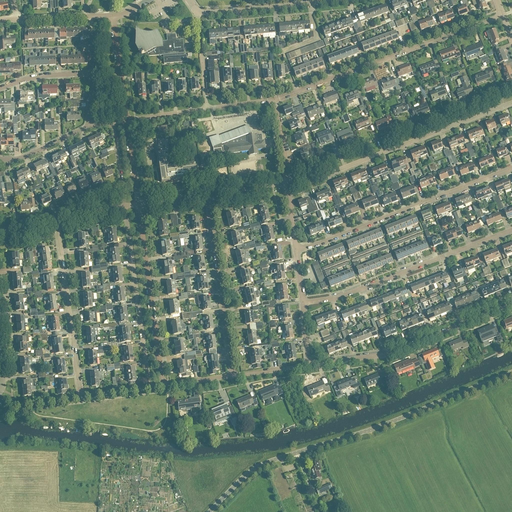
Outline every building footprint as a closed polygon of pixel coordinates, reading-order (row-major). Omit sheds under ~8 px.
[(394,10),(398,9),(399,13),(402,12),(398,0),(392,3),(391,3),(394,10)] [(407,6),(404,0),(399,0),(398,0),(402,12),(405,11),(404,7),(406,6),(407,6)] [(468,13),(466,7),(469,6),(466,0),(465,0),(462,1),(461,2),(460,3),(462,7),(457,9),(460,16),(468,13)] [(487,7),(484,0),(475,0),(479,10),(482,9),(483,9),(484,9),(484,8),(487,7)] [(8,9),(7,3),(2,3),(0,3),(0,9),(0,11),(8,9)] [(389,13),(386,5),(380,7),(383,15),(384,19),(387,18),(385,14),(389,13)] [(377,17),(383,15),(380,7),(374,9),(377,17)] [(369,11),(372,19),(377,17),(374,9),(369,11)] [(454,18),(451,11),(450,9),(448,10),(449,12),(445,14),(447,21),(454,18)] [(372,19),(369,11),(363,13),(366,21),(372,19)] [(366,21),(363,13),(357,16),(358,16),(354,17),(358,27),(358,28),(362,26),(360,23),(366,21)] [(447,21),(445,14),(438,16),(440,23),(447,21)] [(434,25),(432,18),(431,17),(430,16),(428,17),(429,19),(425,21),(428,28),(429,28),(429,29),(432,28),(431,27),(434,25)] [(351,19),(351,18),(345,20),(348,28),(353,26),(354,28),(358,27),(354,17),(351,19)] [(348,28),(345,20),(339,22),(342,30),(348,28)] [(428,28),(425,21),(419,23),(421,30),(428,28)] [(342,30),(339,22),(334,24),(337,32),(342,30)] [(337,32),(334,24),(328,27),(331,34),(337,32)] [(326,46),(329,45),(327,39),(329,39),(328,35),(331,34),(328,27),(322,29),(326,38),(323,39),(326,46)] [(90,31),(86,31),(86,28),(83,28),(83,29),(79,29),(80,37),(86,37),(86,38),(90,38),(90,31)] [(499,39),(495,29),(486,33),(489,40),(490,39),(492,45),(498,43),(497,40),(499,39)] [(35,39),(35,31),(35,30),(32,30),(32,31),(28,31),(28,34),(24,34),(25,40),(28,40),(28,39),(35,39)] [(184,55),(184,47),(183,45),(183,39),(176,40),(175,34),(166,35),(167,41),(162,41),(162,40),(157,31),(156,32),(155,33),(155,32),(154,33),(153,34),(153,33),(151,34),(149,35),(149,34),(147,35),(147,34),(146,34),(145,35),(144,34),(142,35),(141,33),(139,34),(138,32),(137,32),(137,31),(136,31),(137,46),(141,52),(139,53),(140,54),(140,55),(141,55),(142,55),(145,53),(147,57),(163,55),(163,57),(164,64),(187,62),(186,55),(184,55)] [(398,39),(396,31),(390,34),(393,41),(398,39)] [(393,41),(390,34),(384,36),(387,43),(393,41)] [(15,44),(15,36),(3,37),(3,41),(0,41),(0,50),(7,50),(7,45),(15,44)] [(387,43),(384,36),(379,38),(381,45),(387,43)] [(381,45),(379,38),(373,40),(376,47),(381,45)] [(376,47),(373,40),(367,42),(370,49),(376,47)] [(370,49),(367,42),(362,44),(365,51),(370,49)] [(359,54),(356,46),(350,48),(353,56),(359,54)] [(486,56),(483,47),(479,48),(478,46),(476,47),(476,46),(463,51),(467,61),(479,56),(479,58),(486,56)] [(353,56),(350,48),(345,50),(348,58),(353,56)] [(461,56),(458,49),(455,50),(454,48),(440,53),(441,56),(440,56),(441,57),(443,61),(457,56),(457,57),(461,56)] [(507,60),(503,49),(500,51),(498,48),(492,50),(493,53),(495,52),(499,63),(503,61),(507,60)] [(348,58),(345,50),(339,53),(342,60),(348,58)] [(342,60),(339,53),(333,55),(336,62),(342,60)] [(36,66),(36,58),(36,54),(33,54),(33,58),(29,58),(29,57),(25,57),(25,61),(25,65),(29,65),(29,66),(36,66)] [(87,61),(91,60),(91,54),(84,54),(84,55),(80,55),(81,64),(87,63),(87,61)] [(336,62),(333,55),(333,54),(331,55),(331,56),(328,57),(331,64),(336,62)] [(208,60),(209,77),(211,77),(212,84),(219,83),(218,78),(220,78),(219,68),(215,68),(214,60),(219,60),(219,56),(210,57),(210,60),(208,60)] [(325,66),(322,59),(316,61),(319,68),(325,66)] [(319,68),(316,61),(311,63),(314,71),(319,68)] [(20,70),(20,62),(12,63),(12,65),(0,65),(0,73),(13,73),(13,70),(20,70)] [(441,71),(438,64),(435,65),(434,62),(420,67),(421,70),(420,70),(420,71),(421,71),(423,76),(437,70),(437,72),(441,71)] [(314,71),(311,63),(305,65),(308,73),(314,71)] [(413,72),(410,64),(399,68),(400,70),(397,71),(399,77),(413,72)] [(511,80),(511,72),(509,66),(507,67),(506,64),(505,65),(501,66),(499,67),(500,70),(502,69),(507,82),(511,80),(511,81),(511,80)] [(270,68),(270,65),(263,65),(264,72),(265,79),(272,79),(272,71),(271,71),(271,68),(270,68)] [(291,72),(288,65),(284,66),(277,67),(278,71),(279,71),(279,78),(285,78),(285,74),(287,74),(291,72)] [(308,73),(305,65),(299,67),(302,75),(308,73)] [(302,75),(299,67),(294,69),(296,77),(302,75)] [(244,81),(244,72),(242,72),(242,69),(241,68),(236,69),(237,73),(238,82),(244,81)] [(491,79),(490,76),(493,75),(490,68),(487,69),(488,71),(474,76),(477,84),(491,79)] [(232,82),(231,74),(231,69),(224,70),(224,74),(225,83),(232,82)] [(145,85),(142,85),(141,72),(135,73),(136,88),(138,88),(139,96),(146,95),(145,85)] [(473,94),(470,85),(470,86),(466,76),(461,78),(463,84),(462,84),(463,87),(456,90),(459,99),(473,94)] [(199,90),(199,83),(198,77),(194,78),(194,80),(191,81),(192,91),(199,90)] [(396,85),(393,77),(388,79),(381,82),(384,89),(395,85),(396,91),(399,89),(401,94),(403,93),(400,84),(399,85),(399,84),(396,85)] [(378,86),(375,79),(373,80),(372,78),(360,82),(363,90),(375,86),(375,87),(378,86)] [(186,91),(185,81),(185,79),(178,79),(178,82),(177,82),(178,88),(179,88),(179,92),(186,91)] [(164,85),(165,93),(172,93),(171,88),(174,88),(173,80),(163,81),(163,86),(164,85)] [(157,90),(160,90),(160,82),(154,82),(154,86),(151,87),(151,95),(158,94),(157,90)] [(446,95),(444,88),(445,88),(444,86),(441,87),(442,89),(430,93),(433,101),(439,99),(439,98),(446,95)] [(42,87),(43,90),(38,90),(38,99),(41,99),(43,101),(47,98),(50,98),(50,95),(49,87),(42,87)] [(360,90),(357,91),(345,95),(346,98),(345,99),(347,105),(353,103),(352,101),(359,98),(360,101),(358,101),(360,106),(359,107),(360,109),(366,107),(360,90)] [(339,99),(336,91),(323,96),(324,100),(323,100),(324,101),(323,101),(324,104),(339,99)] [(27,105),(27,94),(20,94),(20,96),(17,96),(18,105),(27,105)] [(14,103),(11,103),(11,101),(4,101),(4,110),(4,112),(15,111),(14,103)] [(407,111),(405,104),(392,108),(395,116),(407,111)] [(429,111),(426,104),(414,108),(411,109),(414,116),(416,115),(417,116),(429,111)] [(324,112),(322,106),(319,107),(318,105),(307,110),(310,119),(314,117),(313,116),(318,114),(318,115),(324,112)] [(302,106),(293,109),(291,106),(284,109),(286,115),(292,113),(293,117),(301,114),(301,115),(305,114),(302,106)] [(390,126),(389,124),(392,123),(389,115),(386,116),(387,119),(376,123),(378,130),(390,126)] [(511,126),(511,125),(511,118),(509,119),(507,115),(499,118),(502,125),(510,122),(511,126)] [(370,125),(367,118),(355,123),(357,130),(370,125)] [(297,125),(300,124),(298,120),(296,121),(289,123),(292,130),(298,127),(297,125)] [(498,125),(495,126),(493,120),(486,123),(486,125),(486,126),(487,126),(488,131),(494,128),(496,133),(501,131),(498,125)] [(262,141),(262,139),(261,134),(252,136),(250,133),(248,126),(219,137),(218,135),(210,139),(213,147),(213,149),(214,157),(222,156),(222,152),(225,152),(226,154),(233,153),(234,153),(241,152),(249,151),(249,155),(250,155),(258,154),(258,150),(265,149),(264,141),(262,141)] [(300,134),(294,137),(297,144),(299,143),(301,146),(305,144),(304,141),(301,135),(305,133),(311,131),(310,128),(299,132),(300,134)] [(484,135),(481,128),(477,130),(477,129),(474,130),(478,141),(481,140),(480,137),(484,135)] [(321,144),(333,140),(329,130),(325,131),(326,134),(322,135),(321,133),(317,135),(318,137),(315,138),(317,142),(319,141),(321,144)] [(478,141),(474,130),(471,131),(471,132),(467,133),(470,140),(474,139),(476,142),(478,141)] [(354,140),(351,131),(348,132),(349,134),(345,136),(338,138),(340,142),(343,141),(344,144),(354,140)] [(100,134),(94,137),(98,146),(100,145),(99,142),(103,141),(102,140),(104,139),(105,138),(103,134),(101,134),(100,135),(100,134)] [(465,143),(462,136),(455,138),(458,146),(465,143)] [(98,146),(94,137),(91,138),(90,138),(88,138),(88,139),(88,140),(92,148),(93,149),(95,147),(98,146)] [(451,149),(458,146),(455,138),(448,141),(451,149)] [(443,148),(440,141),(435,143),(434,142),(432,143),(432,144),(431,144),(434,151),(443,148)] [(507,155),(505,149),(507,148),(505,141),(500,143),(501,145),(499,145),(501,149),(496,151),(497,154),(498,154),(499,158),(507,155)] [(86,149),(82,142),(76,145),(79,152),(86,149)] [(72,155),(73,158),(80,155),(79,152),(76,145),(69,149),(72,155)] [(313,155),(310,150),(312,150),(310,145),(305,147),(306,150),(300,152),(303,159),(313,155)] [(420,157),(427,154),(424,147),(421,148),(420,147),(418,148),(418,149),(417,150),(420,157)] [(67,157),(64,151),(63,150),(60,151),(61,152),(58,154),(61,161),(64,160),(64,159),(67,157)] [(420,157),(417,150),(410,152),(415,164),(418,163),(416,159),(420,157)] [(167,151),(157,153),(161,182),(198,177),(196,160),(195,160),(195,162),(169,166),(167,152),(167,151)] [(58,162),(61,161),(58,154),(51,157),(55,166),(59,164),(58,162)] [(488,158),(487,155),(484,156),(485,159),(488,166),(489,165),(489,166),(492,165),(492,164),(495,163),(492,156),(488,158)] [(409,169),(405,158),(398,160),(402,170),(405,169),(406,170),(409,169)] [(488,166),(485,159),(478,161),(480,165),(479,165),(480,167),(480,166),(481,168),(488,166)] [(48,166),(45,160),(39,162),(42,169),(48,166)] [(392,163),(391,163),(395,173),(402,170),(398,160),(394,162),(394,161),(391,162),(392,163)] [(476,171),(473,164),(472,161),(469,162),(470,165),(466,166),(469,173),(476,171)] [(45,174),(42,169),(39,162),(34,165),(37,172),(40,170),(42,175),(45,174)] [(113,175),(109,167),(107,169),(105,165),(103,166),(104,170),(103,170),(106,178),(113,175)] [(389,174),(385,165),(379,168),(381,175),(385,173),(386,175),(389,174)] [(449,169),(445,171),(448,178),(455,175),(452,168),(451,165),(448,166),(449,169)] [(469,173),(466,166),(459,169),(462,176),(469,173)] [(31,175),(27,168),(21,171),(25,179),(28,178),(27,177),(31,175)] [(58,171),(56,168),(54,169),(57,176),(66,172),(65,169),(58,171)] [(375,177),(381,175),(379,168),(375,169),(375,168),(372,169),(373,170),(372,170),(375,177)] [(367,177),(365,170),(358,172),(360,179),(367,177)] [(26,181),(25,179),(21,171),(16,174),(19,180),(17,181),(19,185),(26,181)] [(448,178),(445,171),(441,172),(440,171),(438,172),(441,181),(448,178)] [(96,182),(96,183),(101,181),(101,180),(98,172),(93,174),(92,172),(87,175),(89,180),(91,179),(93,183),(96,182)] [(362,183),(360,179),(358,172),(351,175),(354,182),(357,181),(359,184),(362,183)] [(436,183),(433,176),(432,173),(429,175),(430,177),(426,179),(429,186),(432,185),(436,183)] [(422,189),(429,186),(426,179),(424,176),(421,177),(422,180),(419,182),(422,189)] [(349,187),(345,177),(339,180),(342,186),(345,185),(346,188),(349,187)] [(81,189),(89,185),(86,179),(78,182),(81,189)] [(343,190),(342,186),(339,180),(333,182),(336,189),(339,187),(341,191),(343,190)] [(511,189),(508,180),(501,182),(504,189),(505,191),(511,189)] [(504,189),(501,182),(495,185),(498,193),(501,192),(501,191),(504,189)] [(65,193),(60,183),(57,185),(58,187),(52,190),(53,193),(56,200),(63,197),(62,194),(65,193)] [(76,191),(74,185),(73,185),(73,184),(72,184),(72,183),(71,183),(67,184),(66,185),(66,186),(66,187),(67,188),(66,188),(69,194),(76,191)] [(417,194),(414,186),(407,189),(410,196),(417,194)] [(487,196),(491,194),(489,187),(485,189),(484,188),(481,189),(485,199),(488,198),(487,196)] [(51,202),(49,199),(52,198),(48,189),(44,191),(46,195),(40,198),(43,205),(51,202)] [(322,192),(325,200),(327,203),(330,202),(329,199),(332,197),(329,190),(328,190),(328,189),(326,190),(326,191),(323,192),(322,192)] [(410,196),(407,189),(400,192),(403,199),(410,196)] [(485,199),(481,189),(478,190),(479,191),(475,193),(478,200),(481,198),(481,201),(485,199)] [(325,200),(322,192),(319,193),(317,194),(316,195),(317,198),(319,202),(325,200)] [(398,201),(395,193),(388,196),(391,204),(398,201)] [(391,204),(388,196),(387,194),(384,195),(386,197),(382,199),(385,206),(391,204)] [(471,202),(468,195),(462,198),(465,205),(471,202)] [(13,205),(12,198),(7,199),(7,196),(2,197),(0,196),(0,203),(3,203),(3,205),(8,204),(9,206),(13,205)] [(378,204),(376,197),(369,199),(372,207),(378,204)] [(302,211),(308,209),(309,214),(317,211),(318,210),(317,206),(313,207),(310,198),(306,199),(298,201),(302,211)] [(316,205),(317,206),(318,210),(319,210),(320,212),(323,211),(322,208),(321,209),(318,202),(319,202),(317,198),(314,199),(316,205)] [(465,205),(462,198),(458,199),(458,198),(455,199),(456,200),(455,200),(458,208),(465,205)] [(35,208),(34,199),(30,200),(30,203),(29,203),(20,203),(21,208),(20,208),(20,210),(21,210),(21,211),(29,210),(29,208),(35,208)] [(372,207),(369,199),(362,202),(365,210),(372,207)] [(453,212),(449,203),(442,205),(445,213),(449,211),(450,213),(453,212)] [(259,216),(268,214),(267,207),(266,207),(265,204),(259,205),(260,207),(257,208),(259,216)] [(360,211),(357,204),(350,207),(353,214),(360,211)] [(445,213),(442,205),(435,208),(439,217),(442,216),(441,214),(445,213)] [(353,214),(350,207),(343,209),(346,217),(347,217),(347,218),(350,217),(350,215),(353,214)] [(433,219),(430,210),(421,214),(424,221),(426,220),(427,221),(433,219)] [(235,219),(234,215),(236,214),(236,212),(226,214),(228,220),(235,219)] [(336,214),(336,215),(332,217),(333,219),(336,226),(342,223),(339,215),(339,216),(338,213),(336,214)] [(502,220),(499,213),(492,216),(495,223),(502,220)] [(270,220),(268,214),(259,216),(259,219),(261,225),(267,223),(267,221),(270,220)] [(495,223),(492,216),(488,217),(487,214),(484,215),(486,218),(485,219),(488,226),(495,223)] [(418,223),(415,216),(409,218),(412,226),(418,223)] [(336,226),(333,219),(330,221),(328,217),(326,218),(327,220),(330,228),(336,226)] [(239,225),(238,221),(240,221),(240,218),(237,219),(237,218),(235,219),(228,220),(229,227),(239,225)] [(412,226),(409,218),(403,221),(406,228),(412,226)] [(166,221),(165,221),(158,222),(160,236),(168,235),(166,221)] [(406,228),(403,221),(397,223),(400,230),(406,228)] [(474,221),(471,222),(472,223),(475,231),(481,228),(478,221),(475,222),(475,221),(474,221)] [(321,232),(324,231),(320,222),(314,224),(315,226),(318,233),(319,233),(319,234),(321,233),(321,232)] [(400,230),(397,223),(391,225),(394,233),(400,230)] [(475,231),(472,223),(465,226),(468,233),(475,231)] [(179,234),(179,236),(189,235),(188,231),(182,232),(181,225),(178,225),(178,226),(179,233),(179,234)] [(242,230),(251,228),(250,225),(244,227),(237,229),(238,231),(231,233),(232,240),(242,237),(241,234),(243,233),(242,230)] [(394,233),(391,225),(385,228),(388,235),(394,233)] [(444,230),(442,225),(439,226),(442,233),(444,232),(445,234),(447,240),(448,241),(455,239),(452,231),(449,233),(446,230),(444,230)] [(318,233),(315,226),(309,229),(311,235),(318,233)] [(116,236),(115,229),(112,229),(111,227),(104,228),(105,233),(108,233),(109,237),(116,236)] [(261,236),(264,236),(273,233),(271,227),(264,229),(261,230),(262,233),(261,234),(261,236)] [(455,239),(456,238),(462,236),(459,229),(452,231),(455,239)] [(383,237),(381,230),(375,232),(378,239),(383,237)] [(378,239),(375,232),(369,234),(372,241),(378,239)] [(274,239),(273,233),(264,236),(264,238),(266,238),(267,242),(275,240),(274,239)] [(372,241),(369,234),(364,236),(367,243),(372,241)] [(117,243),(117,238),(116,236),(109,237),(106,237),(107,240),(107,244),(110,244),(117,243)] [(367,243),(364,236),(358,238),(361,246),(367,243)] [(442,243),(441,238),(440,236),(435,238),(431,239),(433,243),(434,246),(442,243)] [(202,237),(201,238),(201,237),(194,238),(194,242),(191,242),(191,245),(195,245),(195,244),(202,243),(201,241),(203,240),(202,237)] [(245,237),(242,237),(232,240),(234,247),(236,246),(241,245),(242,245),(241,240),(245,239),(245,237)] [(357,252),(356,248),(361,246),(358,238),(353,241),(357,252)] [(355,253),(357,252),(353,241),(347,243),(350,250),(348,251),(349,254),(350,256),(356,254),(355,253)] [(428,249),(425,242),(419,244),(422,251),(428,249)] [(422,251),(419,244),(413,246),(416,254),(422,251)] [(38,254),(38,257),(43,256),(49,255),(48,248),(46,248),(45,245),(38,246),(39,250),(42,249),(42,253),(38,254)] [(345,252),(344,249),(342,245),(336,247),(339,254),(345,252)] [(511,252),(511,251),(509,245),(506,246),(502,247),(506,255),(511,252)] [(282,253),(281,250),(281,246),(277,247),(273,247),(273,251),(269,252),(269,255),(271,254),(282,253)] [(416,254),(413,246),(407,249),(410,256),(416,254)] [(170,254),(170,250),(174,250),(173,247),(161,249),(162,255),(170,254)] [(339,254),(336,247),(330,249),(333,257),(339,254)] [(98,252),(98,249),(92,249),(86,250),(86,253),(80,254),(80,261),(88,260),(87,253),(98,252)] [(333,257),(330,249),(324,252),(327,259),(333,257)] [(410,256),(407,249),(401,251),(404,258),(410,256)] [(247,257),(246,253),(248,252),(247,250),(238,252),(235,252),(237,259),(245,257),(247,257)] [(500,257),(497,250),(490,252),(493,260),(500,257)] [(404,258),(401,251),(395,253),(397,257),(398,261),(404,258)] [(327,259),(324,252),(318,254),(321,262),(327,259)] [(493,260),(490,252),(483,255),(486,264),(488,263),(489,263),(489,261),(493,260)] [(19,260),(18,253),(11,253),(11,254),(10,254),(10,257),(11,257),(11,261),(19,260)] [(51,255),(49,256),(49,255),(43,256),(44,263),(50,262),(50,259),(51,259),(51,255)] [(394,262),(392,259),(391,255),(385,257),(388,265),(394,262)] [(237,259),(238,262),(239,266),(249,263),(248,259),(250,259),(249,256),(247,257),(245,257),(237,259)] [(388,265),(385,257),(379,260),(382,267),(388,265)] [(477,257),(471,260),(473,266),(474,266),(477,265),(478,267),(481,266),(477,257)] [(11,261),(12,268),(19,267),(19,260),(11,261)] [(382,267),(379,260),(374,262),(377,269),(382,267)] [(464,262),(466,266),(468,271),(475,269),(474,266),(473,266),(471,260),(464,262)] [(50,262),(44,263),(41,264),(42,268),(40,268),(41,274),(48,273),(47,270),(51,270),(50,262)] [(365,273),(363,266),(361,267),(360,265),(359,262),(356,263),(353,264),(355,268),(355,269),(357,269),(360,276),(365,273)] [(377,269),(374,262),(368,264),(371,271),(377,269)] [(371,271),(368,264),(363,266),(365,273),(371,271)] [(284,273),(284,269),(283,266),(279,267),(276,267),(276,271),(271,271),(271,275),(275,274),(284,273)] [(461,270),(460,267),(451,270),(454,277),(455,277),(456,280),(463,277),(466,276),(464,271),(464,269),(461,270)] [(249,276),(248,273),(250,272),(250,269),(243,271),(240,272),(241,276),(242,278),(249,276)] [(355,277),(352,270),(346,272),(349,280),(355,277)] [(340,275),(343,282),(349,280),(346,272),(343,274),(340,275)] [(448,278),(446,272),(440,275),(443,283),(444,285),(447,283),(445,280),(448,278)] [(22,273),(13,274),(13,283),(22,282),(21,279),(22,279),(22,273)] [(53,283),(52,275),(43,277),(44,284),(47,284),(53,283)] [(343,282),(340,275),(334,277),(337,285),(339,284),(343,282)] [(443,283),(440,275),(434,277),(436,283),(440,282),(441,284),(443,283)] [(243,285),(251,283),(250,279),(251,279),(252,279),(252,277),(251,276),(249,276),(242,278),(243,285)] [(337,285),(334,277),(328,280),(331,287),(337,285)] [(436,283),(434,277),(428,279),(431,285),(430,285),(432,291),(435,289),(433,284),(436,283)] [(507,288),(503,280),(500,281),(498,277),(496,278),(497,280),(501,290),(507,288)] [(425,288),(430,285),(431,285),(428,279),(422,281),(425,288)] [(90,287),(90,283),(97,283),(97,280),(90,280),(82,281),(83,288),(90,287)] [(501,290),(497,280),(494,281),(495,284),(492,285),(495,293),(501,290)] [(425,288),(422,281),(417,284),(419,290),(425,288)] [(14,290),(23,289),(22,286),(22,282),(13,283),(12,283),(13,286),(14,286),(14,290)] [(411,286),(413,292),(416,291),(418,295),(420,294),(419,290),(417,284),(414,285),(411,286)] [(277,294),(287,292),(286,285),(278,286),(279,291),(276,292),(277,294)] [(490,295),(486,287),(486,285),(478,289),(480,295),(483,294),(484,297),(490,295)] [(495,293),(492,285),(486,287),(490,295),(495,293)] [(405,295),(406,295),(408,294),(407,291),(406,288),(400,290),(404,301),(407,300),(405,295)] [(258,291),(253,292),(253,291),(252,289),(245,291),(246,298),(258,295),(258,294),(258,291)] [(478,296),(480,295),(478,289),(475,290),(476,292),(470,294),(474,302),(479,299),(478,296)] [(401,302),(404,301),(400,290),(394,293),(396,299),(399,298),(400,300),(401,302)] [(280,301),(288,300),(287,292),(277,294),(277,296),(279,296),(280,301)] [(394,293),(391,294),(388,295),(390,301),(391,304),(397,301),(396,299),(394,293)] [(209,297),(203,297),(203,294),(197,295),(198,302),(198,304),(210,303),(209,297)] [(474,302),(470,294),(465,296),(468,304),(474,302)] [(24,303),(23,299),(27,299),(26,295),(22,295),(14,296),(15,300),(14,300),(14,304),(15,303),(15,304),(24,303)] [(124,295),(117,296),(112,297),(113,300),(115,299),(115,303),(125,302),(124,295)] [(258,295),(246,298),(248,304),(252,303),(252,306),(257,305),(255,299),(260,298),(260,297),(259,297),(258,295)] [(388,295),(385,296),(382,297),(384,303),(390,301),(388,295)] [(55,296),(48,297),(49,301),(48,301),(44,302),(45,305),(48,304),(56,303),(55,299),(57,299),(56,296),(55,296)] [(465,296),(464,296),(459,298),(462,306),(468,304),(465,296)] [(382,297),(379,298),(376,299),(379,306),(384,303),(382,297)] [(462,306),(459,298),(453,301),(457,309),(462,306)] [(379,306),(376,299),(373,301),(370,302),(372,305),(373,308),(376,307),(377,310),(380,309),(378,306),(379,306)] [(92,307),(92,303),(96,303),(96,300),(94,300),(84,301),(84,304),(83,304),(83,308),(85,308),(92,307)] [(27,303),(24,303),(15,304),(15,307),(15,310),(16,310),(16,311),(24,310),(24,307),(27,306),(27,303)] [(57,310),(56,303),(48,304),(48,305),(49,304),(50,311),(57,310)] [(420,304),(422,309),(423,312),(426,311),(426,312),(429,320),(435,317),(432,309),(430,306),(428,307),(428,308),(426,309),(423,303),(420,304)] [(446,313),(452,311),(449,303),(443,305),(446,313)] [(365,314),(365,313),(368,311),(366,307),(365,304),(362,305),(359,306),(363,316),(365,314)] [(441,315),(446,313),(443,305),(437,307),(441,315)] [(359,306),(356,307),(353,308),(356,315),(359,313),(360,317),(363,316),(359,306)] [(441,315),(437,307),(432,309),(435,317),(441,315)] [(127,315),(126,308),(116,309),(117,316),(127,315)] [(350,317),(350,319),(351,321),(354,320),(352,316),(356,315),(353,308),(347,311),(350,317)] [(330,312),(330,313),(328,314),(332,324),(334,323),(333,320),(337,319),(334,310),(330,312)] [(347,311),(344,312),(341,313),(343,317),(344,319),(350,317),(347,311)] [(280,314),(279,314),(278,314),(279,316),(283,316),(283,320),(281,320),(282,323),(288,322),(288,319),(291,319),(290,312),(282,313),(280,314)] [(418,315),(416,312),(414,312),(414,313),(419,324),(425,322),(421,314),(418,315)] [(97,322),(96,313),(85,314),(85,318),(84,319),(84,322),(86,322),(93,322),(93,323),(97,322)] [(419,324),(414,313),(412,314),(414,317),(410,318),(413,326),(419,324)] [(322,316),(325,324),(330,321),(332,324),(328,314),(322,316)] [(16,317),(17,325),(25,324),(25,319),(28,319),(28,316),(16,317)] [(325,324),(322,316),(319,317),(315,318),(318,326),(325,324)] [(511,317),(504,321),(502,322),(505,330),(507,329),(507,328),(511,327),(511,328),(511,327),(511,317)] [(404,321),(408,329),(413,326),(410,318),(404,321)] [(402,322),(399,323),(402,331),(408,329),(404,321),(404,319),(401,320),(402,322)] [(18,332),(25,331),(25,327),(27,327),(27,324),(25,324),(17,325),(18,332)] [(119,336),(122,335),(122,336),(130,335),(129,328),(126,328),(125,325),(117,326),(119,336)] [(397,333),(394,325),(388,327),(392,335),(397,333)] [(186,329),(185,326),(184,327),(172,328),(173,335),(181,333),(181,330),(186,329)] [(502,340),(496,327),(493,328),(492,326),(480,331),(479,331),(480,335),(479,335),(483,343),(482,341),(496,335),(498,341),(502,340)] [(378,336),(375,328),(371,330),(370,327),(368,328),(369,331),(372,338),(378,336)] [(392,335),(388,327),(383,330),(386,338),(392,335)] [(94,336),(94,328),(86,329),(87,333),(86,334),(86,336),(87,336),(87,337),(94,336)] [(247,332),(248,338),(248,339),(256,338),(256,337),(255,331),(247,332)] [(365,341),(362,333),(359,334),(358,331),(355,332),(359,343),(365,341)] [(372,338),(369,331),(362,333),(365,341),(366,341),(372,338)] [(359,343),(355,332),(353,333),(354,336),(350,338),(353,345),(354,346),(358,345),(357,344),(359,343)] [(51,347),(53,347),(62,346),(61,338),(58,339),(57,335),(50,336),(51,347)] [(130,338),(130,335),(122,336),(119,336),(120,343),(131,342),(131,341),(131,338),(130,338)] [(256,337),(256,338),(248,339),(249,343),(249,346),(252,345),(252,348),(258,347),(258,344),(257,345),(256,340),(260,340),(260,337),(256,337)] [(348,347),(345,340),(341,341),(340,337),(337,338),(339,342),(342,350),(348,347)] [(183,347),(186,347),(185,340),(182,341),(182,339),(174,341),(175,348),(183,347)] [(468,346),(466,341),(462,342),(461,339),(449,344),(452,351),(464,346),(464,348),(468,346)] [(333,345),(336,352),(342,350),(339,342),(333,345)] [(29,348),(29,343),(26,343),(26,345),(19,345),(20,352),(27,352),(27,349),(29,348)] [(285,351),(282,351),(282,354),(285,354),(288,353),(295,352),(294,345),(284,346),(285,351)] [(333,345),(326,347),(329,355),(336,352),(333,345)] [(63,353),(62,346),(53,347),(51,347),(49,347),(49,351),(54,350),(54,354),(63,353)] [(184,351),(183,347),(175,348),(176,355),(183,355),(184,354),(184,351)] [(443,356),(441,351),(438,352),(437,349),(423,354),(424,357),(421,358),(423,364),(426,362),(429,370),(435,368),(431,359),(439,355),(440,357),(443,356)] [(42,351),(43,358),(50,357),(50,354),(46,355),(45,350),(42,351)] [(98,358),(97,354),(103,354),(102,351),(88,352),(89,354),(87,354),(88,359),(89,359),(97,358),(96,358),(98,358)] [(296,359),(295,352),(288,353),(285,354),(285,356),(288,356),(289,360),(293,360),(296,360),(296,359)] [(213,356),(207,357),(207,361),(206,361),(207,364),(218,362),(217,355),(213,356)] [(260,368),(259,360),(261,359),(261,356),(259,357),(251,358),(252,365),(254,365),(254,369),(260,368)] [(32,358),(28,358),(20,359),(21,366),(32,365),(32,358)] [(64,362),(64,359),(52,361),(52,364),(56,364),(56,368),(57,368),(65,366),(66,366),(66,363),(64,362)] [(418,367),(415,360),(412,362),(411,359),(395,366),(397,373),(414,366),(414,368),(418,367)] [(219,369),(219,366),(218,362),(207,364),(207,367),(211,367),(212,370),(208,371),(209,375),(217,374),(216,370),(219,369)] [(29,373),(29,368),(33,368),(33,365),(32,365),(21,366),(21,374),(29,373)] [(135,374),(134,367),(129,368),(129,365),(120,366),(121,369),(123,369),(123,372),(127,372),(128,375),(135,374)] [(186,370),(190,370),(189,366),(188,366),(178,368),(179,375),(182,374),(182,377),(190,376),(190,373),(186,373),(186,370)] [(128,375),(122,376),(123,379),(128,378),(129,385),(133,384),(132,382),(136,381),(135,374),(128,375)] [(386,374),(382,375),(379,377),(378,374),(365,379),(368,387),(381,382),(381,384),(388,381),(386,374)] [(338,386),(334,388),(337,397),(342,395),(340,390),(353,385),(354,388),(360,386),(358,382),(356,383),(354,379),(351,380),(351,379),(350,379),(350,378),(337,383),(338,386)] [(23,380),(22,380),(23,388),(35,387),(34,379),(25,380),(25,379),(23,379),(23,380)] [(100,379),(99,379),(91,380),(91,387),(96,386),(96,387),(98,387),(98,386),(99,386),(99,382),(101,382),(101,379),(100,379)] [(67,386),(66,380),(59,381),(56,382),(56,385),(59,385),(60,390),(57,390),(58,394),(65,393),(65,392),(66,392),(66,390),(68,389),(68,388),(69,388),(68,385),(67,386)] [(334,398),(328,383),(324,385),(323,381),(307,388),(308,391),(305,392),(307,398),(323,391),(327,400),(334,398)] [(282,394),(279,386),(276,388),(275,385),(259,392),(263,400),(275,395),(279,394),(279,395),(282,394)] [(31,395),(31,391),(36,390),(35,387),(23,388),(23,396),(31,395)] [(258,404),(255,397),(251,398),(250,395),(237,401),(240,409),(254,403),(254,405),(256,405),(258,404)] [(193,414),(194,413),(196,413),(197,412),(198,412),(199,411),(199,409),(201,409),(201,408),(199,398),(177,401),(178,411),(191,409),(191,414),(193,414)] [(213,409),(211,410),(212,410),(216,421),(223,419),(230,416),(234,425),(238,423),(231,407),(231,406),(227,408),(226,405),(216,409),(215,408),(213,409)] [(319,471),(322,470),(319,462),(312,464),(313,464),(314,468),(311,469),(314,479),(321,477),(320,473),(320,474),(319,471)] [(302,506),(308,505),(300,475),(292,477),(294,483),(290,484),(291,487),(297,486),(302,506)] [(131,480),(119,481),(120,494),(122,494),(121,491),(125,491),(124,486),(125,486),(125,491),(129,491),(128,485),(134,485),(134,477),(131,477),(131,480)] [(329,489),(332,488),(331,486),(330,484),(327,485),(316,489),(318,494),(329,489)]
